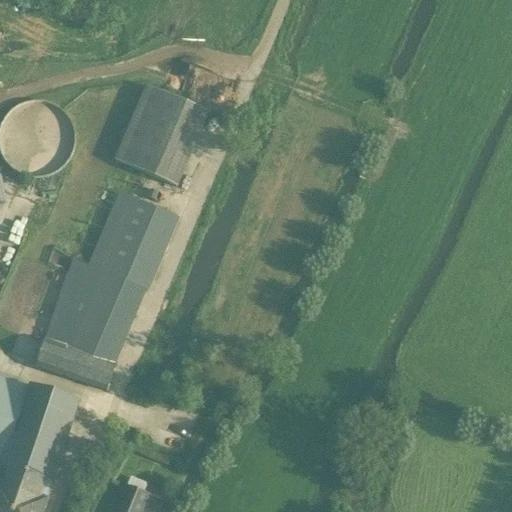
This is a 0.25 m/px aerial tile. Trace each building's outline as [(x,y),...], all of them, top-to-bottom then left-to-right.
[(177,189),(211,115),(151,89),(116,163),(177,189)] [(104,187),(73,261),(37,368),(107,392),(116,366),(110,364),(177,219),(130,198),(104,187)] [(13,511),(18,498),(44,507),(79,404),(30,387),(0,376),(0,463),(3,465),(0,474),(0,511),(9,511),(11,511),(13,511)] [(143,511),(149,497),(126,488),(116,511),(143,511)] [(42,511),(44,507),(18,498),(13,511),(11,511),(9,511),(42,511)]
